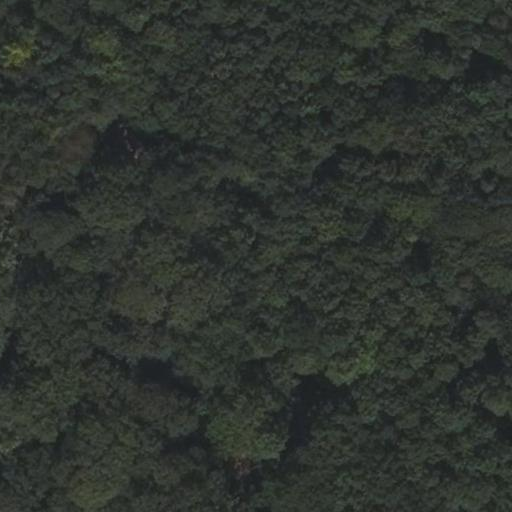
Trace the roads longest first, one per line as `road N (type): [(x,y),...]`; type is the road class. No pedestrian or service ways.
road 1 (track): [(352,424),(116,152)]
road 2 (track): [(116,152),(124,0)]
